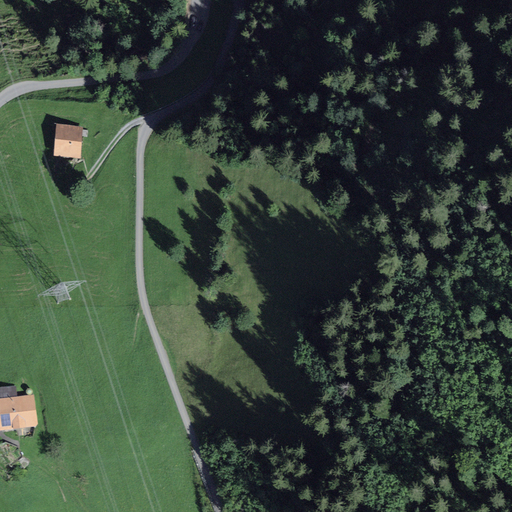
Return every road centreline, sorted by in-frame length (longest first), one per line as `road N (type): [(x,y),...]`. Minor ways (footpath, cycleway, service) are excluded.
road 1 (unclassified): [(239,0),(211,83),(153,120),(140,148),(140,307),(220,511)]
road 2 (unclassified): [(0,102),(21,88),(148,74),(171,64),(202,0)]
